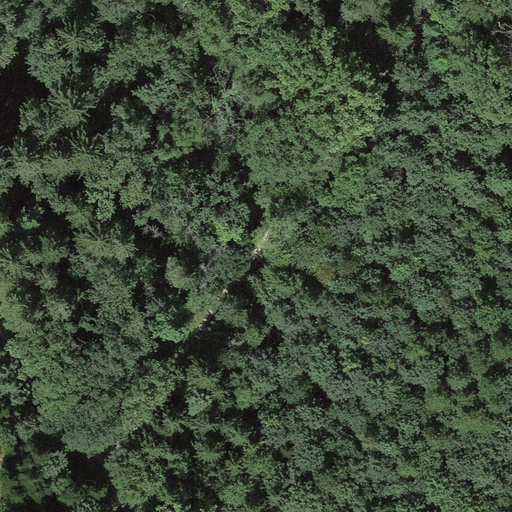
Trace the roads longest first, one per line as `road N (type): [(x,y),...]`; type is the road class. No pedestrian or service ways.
road 1 (track): [(440,0),(104,470)]
road 2 (track): [(0,340),(133,511)]
